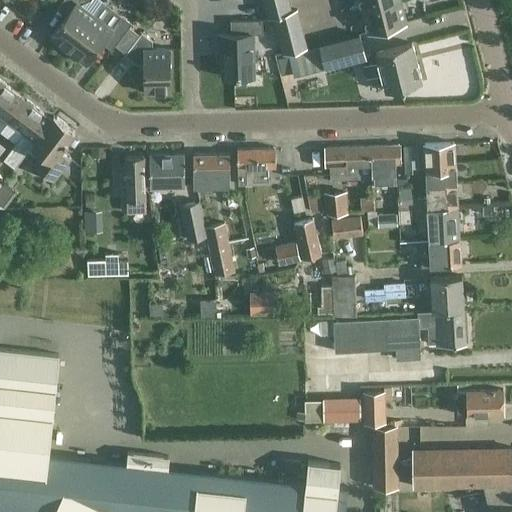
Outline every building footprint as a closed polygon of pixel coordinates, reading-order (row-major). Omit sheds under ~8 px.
[(68,49),(94,14),(104,1),(101,0),(61,0),(59,3),(69,10),(50,36),(68,49)] [(291,10),(288,0),(279,0),(264,4),(267,17),(273,15),(291,10)] [(406,20),(400,0),(388,0),(361,7),(367,30),(406,20)] [(115,44),(129,26),(131,22),(104,1),(94,14),(68,49),(86,62),(105,37),(115,44)] [(36,9),(30,17),(36,22),(43,14),(36,9)] [(297,9),(291,10),(273,15),(276,27),(300,21),(297,9)] [(217,48),(221,48),(222,76),(254,75),(252,33),(262,32),(262,18),(230,19),(230,33),(217,33),(217,48)] [(303,34),(300,21),(276,27),(279,40),(303,34)] [(169,47),(152,47),(152,40),(141,31),(139,34),(129,26),(115,44),(125,53),(124,53),(134,61),(135,60),(144,60),(145,91),(170,91),(169,47)] [(306,46),(303,34),(279,40),(282,52),(306,46)] [(319,47),(289,55),(294,74),(303,71),(364,56),(358,34),(352,36),(319,44),(318,44),(319,47)] [(377,61),(363,64),(366,76),(380,73),(385,89),(421,80),(411,42),(375,51),(377,61)] [(0,113),(7,119),(24,98),(0,79),(0,113)] [(51,118),(24,98),(7,119),(26,133),(22,138),(19,136),(3,158),(14,166),(31,144),(34,139),(35,140),(51,118)] [(53,115),(51,118),(35,140),(34,139),(31,144),(43,153),(34,165),(53,180),(70,157),(60,150),(74,131),(53,115)] [(455,161),(454,142),(423,144),(425,170),(444,169),(444,161),(455,161)] [(400,143),(371,144),(372,177),(372,183),(390,183),(389,162),(396,162),(400,162),(400,143)] [(372,177),(371,144),(325,146),(326,165),(329,165),(330,179),(360,178),(362,179),(369,179),(371,177),(372,177)] [(406,171),(418,171),(415,144),(405,144),(406,171)] [(105,146),(91,146),(91,156),(105,156),(105,146)] [(275,147),(237,147),(237,166),(238,183),(252,183),(252,180),(268,179),(268,166),(275,166),(275,147)] [(228,152),(192,153),(192,185),(229,184),(228,152)] [(150,185),(184,183),(182,153),(149,154),(150,185)] [(126,211),(146,211),(145,196),(144,155),(125,155),(126,196),(126,211)] [(456,183),(455,161),(444,161),(444,169),(425,170),(426,184),(456,183)] [(457,206),(456,183),(426,184),(426,197),(398,199),(398,209),(410,209),(457,206)] [(413,187),(398,187),(398,197),(413,197),(413,187)] [(319,193),(308,192),(311,208),(315,211),(323,209),(319,193)] [(346,192),(324,192),(329,212),(347,212),(346,192)] [(302,194),(291,196),(294,211),(305,208),(302,194)] [(206,235),(198,200),(180,204),(188,239),(206,235)] [(493,205),(483,205),(483,214),(494,214),(493,205)] [(459,238),(457,206),(426,208),(428,240),(459,238)] [(399,222),(411,222),(410,209),(398,210),(399,222)] [(274,210),(252,213),(253,225),(276,223),(274,210)] [(99,211),(85,211),(86,231),(99,230),(99,211)] [(377,225),(398,224),(397,212),(377,212),(377,225)] [(334,236),(363,233),(360,215),(331,218),(334,236)] [(312,217),(294,221),(302,257),(320,253),(312,217)] [(204,225),(208,244),(227,241),(223,221),(204,225)] [(461,263),(459,238),(428,240),(429,254),(421,254),(421,265),(461,263)] [(233,267),(227,241),(208,244),(214,271),(233,267)] [(276,246),(280,262),(300,258),(297,241),(276,246)] [(167,246),(159,247),(160,264),(169,264),(167,246)] [(253,246),(246,247),(249,257),(255,255),(253,246)] [(118,260),(118,252),(104,253),(104,258),(87,259),(87,274),(128,273),(128,260),(118,260)] [(345,256),(335,258),(337,273),(347,272),(345,256)] [(334,257),(323,258),(325,272),(336,270),(334,257)] [(356,274),(332,275),(332,315),(356,314),(356,274)] [(429,277),(431,311),(463,309),(461,275),(429,277)] [(413,278),(402,277),(400,300),(411,301),(413,278)] [(375,284),(375,295),(390,295),(390,284),(375,284)] [(273,291),(249,291),(249,311),(273,311),(273,291)] [(162,302),(149,302),(149,314),(162,314),(162,302)] [(465,342),(463,309),(431,311),(416,311),(416,316),(333,320),(335,350),(420,345),(419,325),(429,324),(429,335),(430,344),(435,344),(465,342)] [(319,334),(319,316),(310,316),(309,334),(319,334)] [(0,509),(24,511),(343,511),(346,486),(344,486),(338,485),(340,463),(308,460),(305,481),(168,466),(169,456),(127,451),(126,462),(48,453),(59,354),(0,347),(0,509)] [(457,415),(466,414),(466,415),(503,414),(502,388),(465,389),(461,389),(456,390),(457,415)] [(384,391),(363,391),(364,422),(385,421),(384,391)] [(360,418),(360,397),(323,398),(324,420),(360,418)] [(323,398),(304,399),(305,420),(324,420),(323,398)] [(395,486),(394,425),(370,426),(371,486),(395,486)] [(461,448),(412,449),(413,485),(483,484),(489,511),(490,511),(511,506),(511,493),(510,484),(511,484),(511,448),(461,448)]
